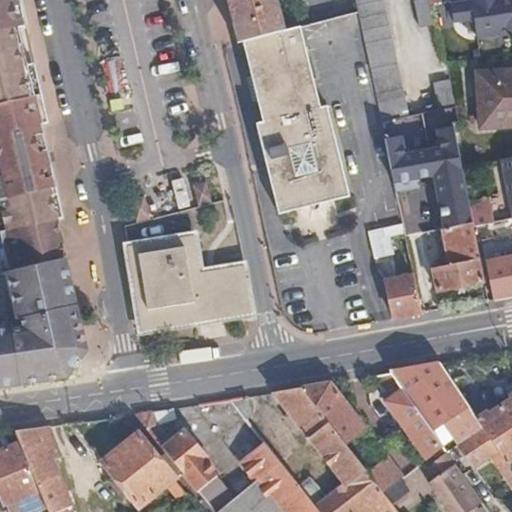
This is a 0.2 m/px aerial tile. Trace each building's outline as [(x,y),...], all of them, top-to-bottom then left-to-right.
[(21,0),(0,0),(0,20),(21,15),(17,2),(21,0)] [(282,32),(273,0),(229,0),(241,43),(244,42),(282,32)] [(356,0),(383,120),(408,114),(397,60),(383,0),(356,0)] [(434,27),(429,2),(415,5),(420,30),(434,27)] [(23,58),(18,33),(25,31),(23,26),(21,15),(0,20),(0,212),(4,230),(52,221),(45,193),(31,133),(15,60),(23,58)] [(352,197),(329,106),(322,107),(317,84),(303,27),(282,32),(244,42),(264,122),(257,125),(278,216),(311,207),(352,197)] [(32,95),(25,66),(23,58),(15,60),(31,133),(45,193),(52,221),(54,221),(47,192),(54,191),(47,160),(32,95)] [(511,70),(479,70),(481,125),(511,124),(511,70)] [(455,110),(450,82),(433,86),(439,113),(455,110)] [(390,163),(459,149),(453,123),(458,122),(455,110),(439,113),(382,123),(390,163)] [(464,172),(459,149),(390,163),(395,183),(414,180),(439,175),(450,230),(473,226),(469,204),(471,204),(464,172)] [(511,158),(503,159),(508,196),(511,195),(511,158)] [(205,179),(191,182),(196,202),(210,199),(205,179)] [(417,195),(414,180),(395,183),(398,200),(417,195)] [(141,196),(129,199),(134,219),(146,217),(141,196)] [(494,223),(490,200),(471,204),(469,204),(473,226),(474,226),(494,223)] [(406,235),(404,223),(403,220),(367,228),(374,258),(386,255),(384,240),(406,235)] [(54,233),(52,221),(4,230),(0,230),(0,243),(1,244),(54,233)] [(62,258),(54,221),(52,221),(54,233),(59,258),(62,258)] [(485,283),(474,226),(473,226),(450,230),(456,265),(434,270),(436,286),(438,292),(485,283)] [(8,270),(59,258),(54,233),(1,244),(8,270)] [(252,314),(243,264),(190,273),(183,238),(128,246),(142,332),(144,333),(252,314)] [(511,296),(511,251),(510,252),(511,258),(506,260),(503,242),(483,247),(494,300),(511,296)] [(79,348),(66,293),(59,258),(8,270),(0,271),(0,296),(6,324),(0,326),(13,382),(58,375),(79,348)] [(424,314),(415,276),(388,283),(396,319),(424,314)] [(0,384),(13,382),(0,326),(0,325),(0,384)] [(475,418),(441,365),(389,375),(394,381),(430,431),(443,422),(457,444),(482,428),(475,418)] [(394,381),(389,375),(381,376),(376,377),(384,387),(394,381)] [(430,431),(394,381),(384,387),(381,389),(383,393),(382,394),(386,400),(383,401),(422,457),(440,445),(430,431)] [(342,400),(330,383),(326,384),(299,389),(330,428),(346,416),(341,410),(347,405),(342,400)] [(364,470),(346,447),(341,441),(330,428),(299,389),(271,394),(287,415),(296,426),(340,480),(342,484),(324,497),(308,478),(297,486),(303,493),(317,511),(396,511),(390,504),(382,493),(364,470)] [(490,441),(511,426),(511,393),(510,395),(511,399),(489,413),(486,412),(475,418),(482,428),(490,441)] [(249,414),(245,398),(229,401),(243,419),(249,414)] [(341,441),(362,425),(347,405),(341,410),(346,416),(330,428),(341,441)] [(173,419),(171,410),(166,411),(135,416),(135,418),(144,429),(173,419)] [(296,426),(287,415),(283,418),(290,430),(296,426)] [(511,426),(490,441),(497,451),(506,464),(506,465),(511,461),(511,426)] [(58,457),(46,428),(15,433),(20,444),(39,491),(46,509),(47,511),(49,511),(64,506),(69,504),(51,459),(58,457)] [(497,451),(490,441),(482,428),(457,444),(472,467),(475,465),(497,451)] [(218,478),(185,435),(176,442),(167,448),(163,443),(158,447),(197,495),(218,478)] [(184,495),(136,436),(103,463),(139,507),(165,486),(176,498),(184,495)] [(176,442),(171,436),(163,443),(167,448),(176,442)] [(39,491),(20,444),(0,451),(0,494),(4,505),(39,491)] [(317,511),(303,493),(297,486),(265,446),(241,464),(256,483),(219,511),(317,511)] [(506,464),(497,451),(475,465),(483,478),(497,470),(506,464)] [(397,469),(385,453),(364,470),(382,493),(403,478),(397,469)] [(487,511),(447,454),(427,468),(435,479),(428,483),(449,511),(487,511)] [(410,472),(403,463),(397,469),(403,478),(410,472)] [(511,473),(506,465),(506,464),(497,470),(511,492),(511,473)] [(39,491),(4,505),(6,511),(39,511),(46,509),(39,491)]
